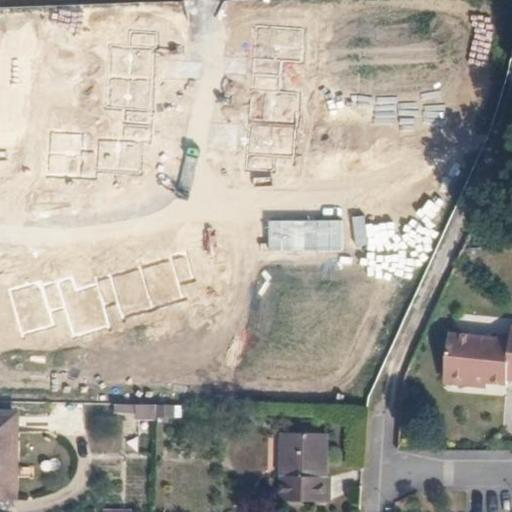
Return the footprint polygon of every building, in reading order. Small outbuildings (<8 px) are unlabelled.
[(303,29),(255,26),(254,58),(280,60),(301,61),(303,29)] [(130,29),(130,45),(156,47),(158,47),(160,31),(130,29)] [(154,77),(156,47),(130,45),(112,43),(109,74),(154,77)] [(280,60),(254,58),(253,75),(279,76),(280,60)] [(154,77),(109,74),(107,107),(126,108),(151,109),(154,77)] [(279,76),(253,75),(251,90),(278,91),(279,76)] [(278,91),(251,90),(249,122),(295,125),(297,92),(278,91)] [(154,109),(151,109),(126,108),(125,122),(153,124),(154,109)] [(151,141),(153,124),(125,122),(123,138),(144,141),(151,141)] [(295,125),(249,122),(247,154),(274,156),(293,157),(295,125)] [(48,174),(80,176),(83,148),(84,131),(51,129),(48,174)] [(142,173),(144,141),(123,138),(99,136),(98,149),(97,170),(142,173)] [(97,170),(98,149),(83,148),(80,176),(96,177),(97,170)] [(274,156),(247,154),(246,169),(273,171),(274,156)] [(185,253),(170,257),(178,283),(193,279),(185,253)] [(170,257),(139,267),(152,308),(183,298),(178,283),(170,257)] [(139,267),(110,275),(118,304),(122,317),(152,308),(139,267)] [(118,304),(110,275),(95,279),(96,284),(103,308),(118,304)] [(57,281),(65,307),(79,302),(75,291),(71,277),(57,281)] [(40,281),(8,290),(21,334),(53,325),(49,312),(41,286),(40,281)] [(57,281),(41,286),(49,312),(65,307),(57,281)] [(96,284),(75,291),(79,302),(65,307),(74,337),(109,326),(103,308),(96,284)] [(511,374),(511,331),(511,334),(451,328),(446,378),(487,383),(489,377),(508,379),(509,374),(511,374)] [(140,403),(117,403),(117,412),(140,412),(140,403)] [(175,404),(158,403),(158,416),(174,416),(175,404)] [(175,404),(174,416),(183,416),(184,404),(175,404)] [(0,494),(15,494),(17,415),(0,414),(0,494)] [(325,502),(328,433),(319,433),(319,425),(305,425),(305,432),(285,432),(283,501),(325,502)]
